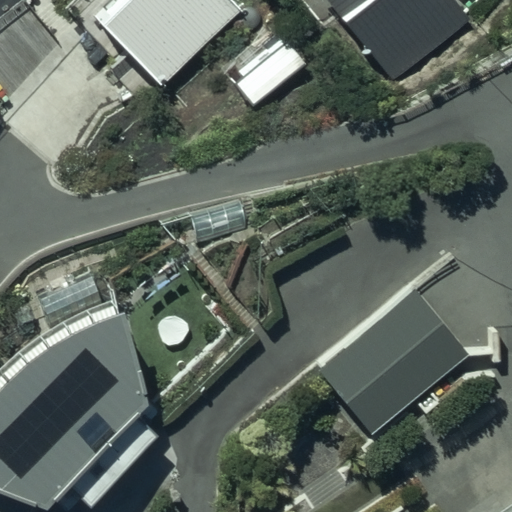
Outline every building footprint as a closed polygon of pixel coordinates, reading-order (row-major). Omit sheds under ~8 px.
[(99,0),(101,1),(90,11),(156,80),(236,2),(234,0),(99,0)] [(326,0),(390,79),(468,16),(455,0),(326,0)] [(258,52),(229,77),(251,101),(301,58),(280,34),(277,37),(256,12),(238,28),(258,52)] [(464,347),(406,277),(308,358),(366,428),(464,347)] [(0,511),(20,511),(28,491),(34,493),(52,467),(78,492),(147,422),(144,419),(155,409),(132,384),(106,289),(105,290),(100,291),(95,292),(90,294),(86,295),(81,297),(77,298),(72,300),(67,302),(63,304),(59,306),(54,308),(50,310),(45,312),(41,315),(37,317),(33,320),(29,322),(25,325),(21,328),(17,331),(13,334),(9,337),(5,340),(1,343),(0,343),(0,511)] [(511,511),(511,491),(481,511),(511,511)]
